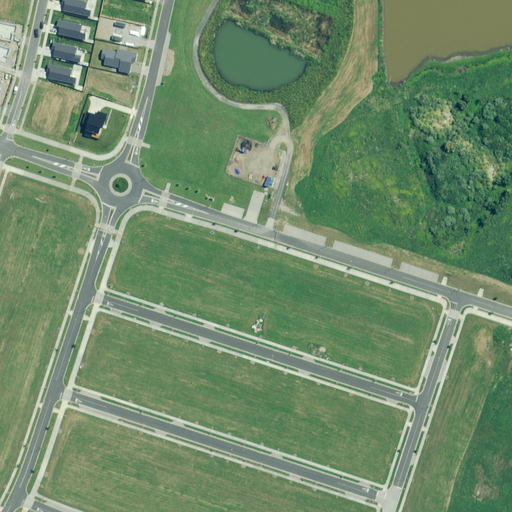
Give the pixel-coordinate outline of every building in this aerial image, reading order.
[(86,2),(77,0),(62,0),(62,3),(64,4),(63,11),(89,17),(90,11),(85,10),(86,2)] [(80,25),(57,20),(56,26),(58,27),(57,34),(83,40),(84,34),(78,33),(80,25)] [(16,26),(0,23),(0,38),(11,41),(13,32),(15,32),(16,26)] [(76,48),(53,43),(52,49),(54,50),(53,57),(79,63),(80,57),(75,56),(76,48)] [(12,49),(0,45),(0,61),(6,63),(8,54),(10,55),(12,49)] [(117,53),(103,50),(101,59),(105,60),(104,65),(120,68),(119,71),(129,74),(131,63),(134,64),(136,54),(118,50),(117,53)] [(72,70),(49,64),(47,71),(50,72),(48,79),(74,85),(76,79),(70,78),(72,70)] [(85,131),(83,136),(91,138),(93,133),(97,135),(100,127),(102,128),(106,114),(99,112),(98,116),(86,112),(80,130),(85,131)]
